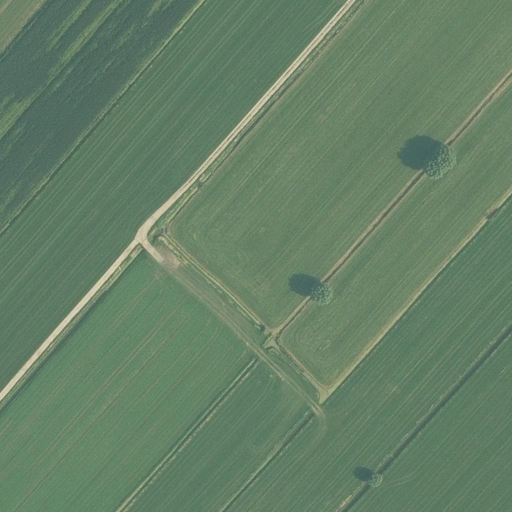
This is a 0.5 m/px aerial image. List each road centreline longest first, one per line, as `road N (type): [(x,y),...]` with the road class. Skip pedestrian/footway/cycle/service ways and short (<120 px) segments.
road 1 (track): [(0,395),(353,0)]
road 2 (track): [(144,233),(273,357)]
